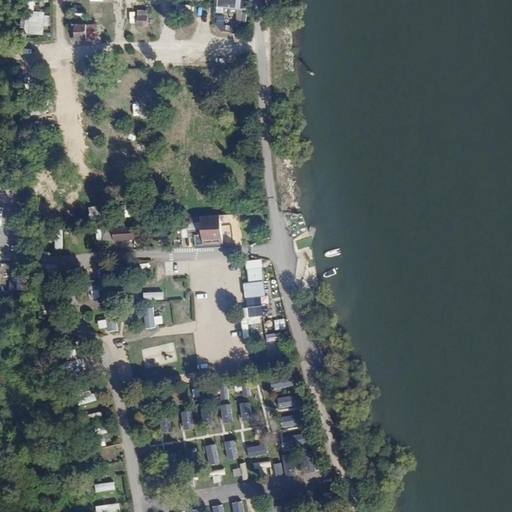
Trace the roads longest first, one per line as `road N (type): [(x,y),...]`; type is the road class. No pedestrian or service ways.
road 1 (unclassified): [(255,0),(281,252),(317,396),(360,511)]
road 2 (unknown): [(270,428),(129,444)]
